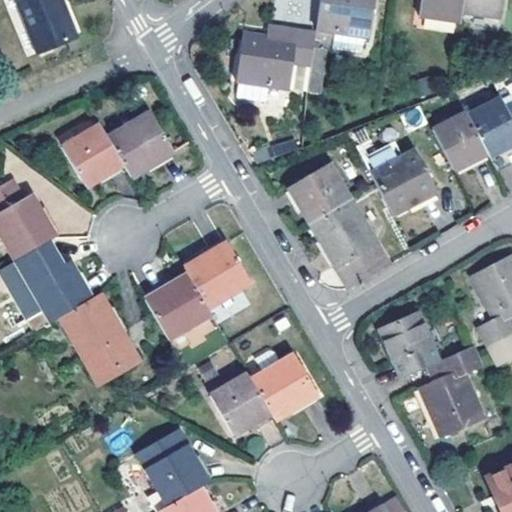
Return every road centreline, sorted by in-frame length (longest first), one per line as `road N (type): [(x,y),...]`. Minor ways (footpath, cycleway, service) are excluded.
road 1 (residential): [(320,328),(511,215)]
road 2 (residential): [(227,176),(320,328)]
road 3 (residential): [(153,44),(227,176)]
